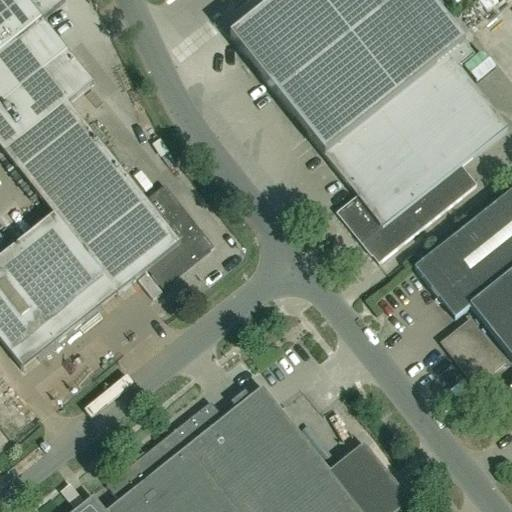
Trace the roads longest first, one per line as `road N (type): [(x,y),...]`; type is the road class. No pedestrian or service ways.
road 1 (unclassified): [(0,479),(286,244)]
road 2 (unclassified): [(497,511),(286,244)]
road 3 (unclassified): [(286,244),(186,117),(132,0)]
